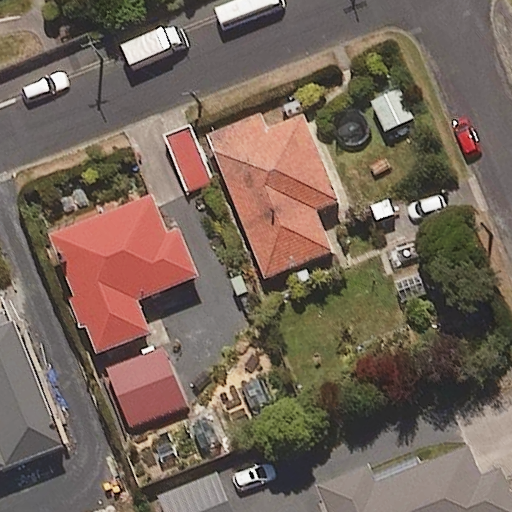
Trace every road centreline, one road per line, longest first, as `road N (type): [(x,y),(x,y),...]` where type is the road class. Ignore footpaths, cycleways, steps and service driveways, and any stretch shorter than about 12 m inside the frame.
road 1 (residential): [(0,127),(335,0)]
road 2 (residential): [(452,0),(511,154)]
